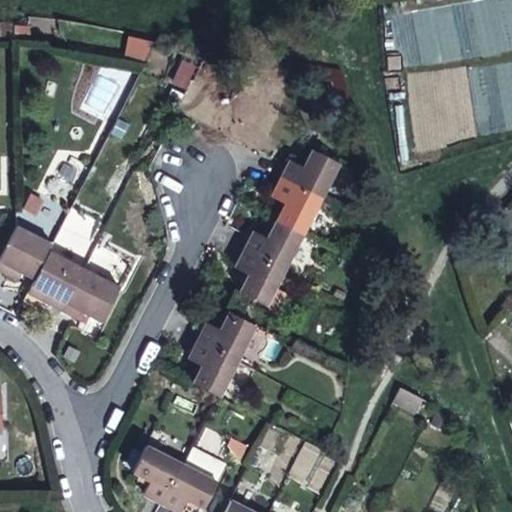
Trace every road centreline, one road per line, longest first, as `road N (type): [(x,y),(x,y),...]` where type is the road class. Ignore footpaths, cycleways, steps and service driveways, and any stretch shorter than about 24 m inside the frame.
road 1 (residential): [(71,463),(200,227),(201,182)]
road 2 (residential): [(71,463),(56,390),(0,323)]
